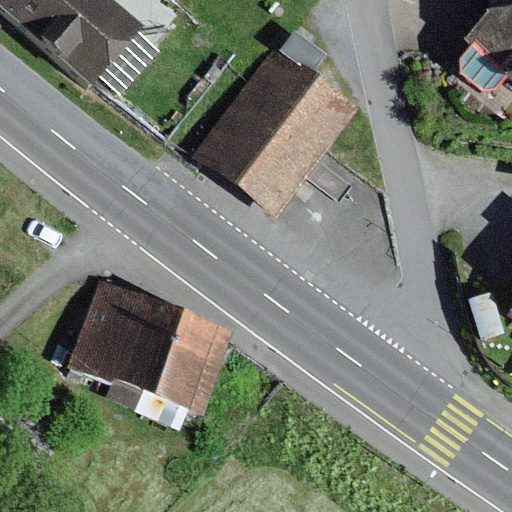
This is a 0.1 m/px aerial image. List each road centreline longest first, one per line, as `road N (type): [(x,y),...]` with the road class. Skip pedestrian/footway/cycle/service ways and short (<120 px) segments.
road 1 (primary): [(383,380),(0,84)]
road 2 (residential): [(364,0),(428,301),(427,325),(383,380)]
road 3 (track): [(137,197),(0,326)]
road 4 (primary): [(511,472),(383,380)]
